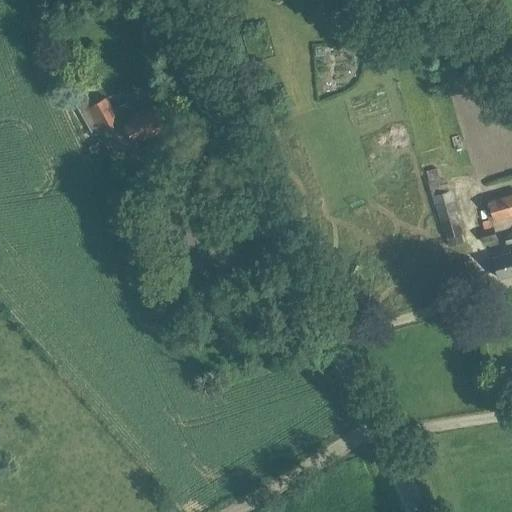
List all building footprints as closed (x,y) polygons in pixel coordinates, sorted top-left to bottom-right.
[(364,0),(436,8),(437,0),(364,0)] [(400,11),(386,9),(385,19),(399,21),(400,11)] [(86,92),(73,100),(94,135),(96,134),(101,142),(108,138),(106,134),(104,131),(122,121),(115,109),(107,96),(93,105),(86,92)] [(129,101),(115,109),(122,121),(123,122),(124,121),(145,157),(161,148),(155,137),(167,130),(152,104),(136,113),(129,101)] [(442,177),(440,168),(427,171),(429,180),(442,177)] [(169,235),(160,240),(185,289),(218,273),(177,189),(152,202),(169,235)] [(451,191),(450,192),(432,197),(445,238),(446,238),(462,233),(463,233),(451,191)] [(511,214),(511,194),(490,201),(495,219),(511,214)] [(483,243),(498,238),(494,227),(479,232),(483,243)] [(511,243),(511,231),(503,234),(506,245),(511,243)] [(462,233),(446,238),(448,247),(464,242),(462,233)] [(511,251),(493,257),(499,278),(511,274),(511,251)] [(473,259),(462,262),(460,263),(467,283),(479,278),(473,259)]
